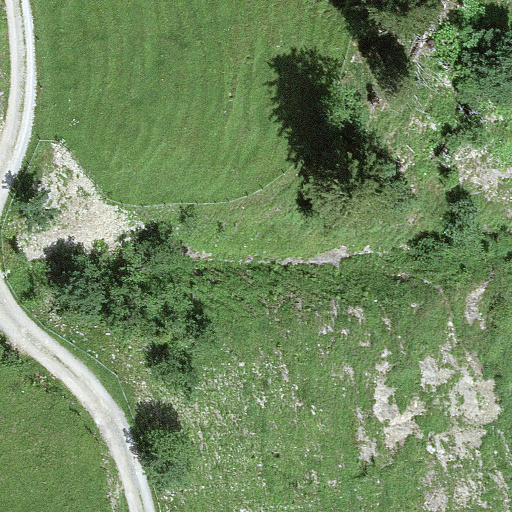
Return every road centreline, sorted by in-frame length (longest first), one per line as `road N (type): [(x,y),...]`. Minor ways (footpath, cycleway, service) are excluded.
road 1 (track): [(0,310),(109,418),(129,458),(140,511)]
road 2 (track): [(17,0),(21,88),(0,185)]
